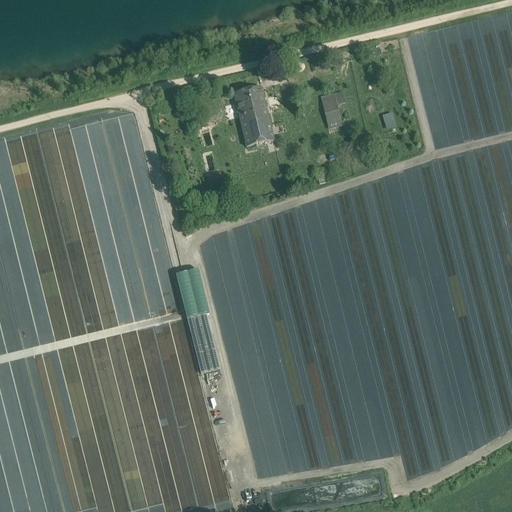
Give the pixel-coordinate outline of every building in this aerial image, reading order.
[(261,89),(234,95),(247,148),(274,142),(261,89)] [(339,96),(324,98),(330,132),(345,130),(339,96)] [(221,173),(208,175),(209,184),(222,182),(221,173)] [(358,186),(349,190),(351,194),(360,190),(358,186)] [(206,316),(187,320),(195,352),(214,347),(206,316)] [(299,472),(322,468),(319,450),(288,455),(289,460),(297,458),(299,472)]
